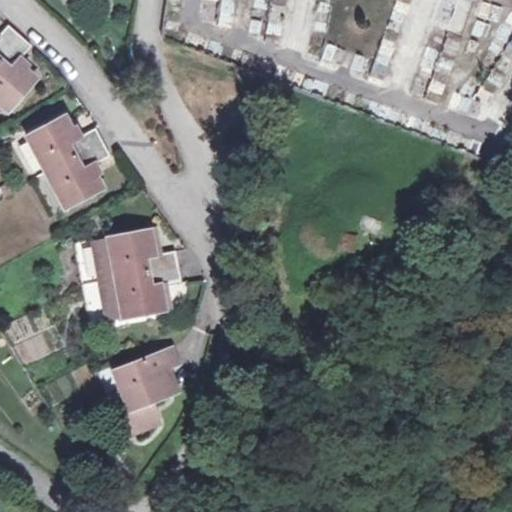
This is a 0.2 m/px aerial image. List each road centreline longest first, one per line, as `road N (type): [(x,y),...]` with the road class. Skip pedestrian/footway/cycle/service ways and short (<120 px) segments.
road 1 (residential): [(211,239),(74,55),(9,0)]
road 2 (unclassified): [(211,239),(209,383),(164,511)]
road 3 (unclassified): [(154,0),(153,52),(201,156),(211,239)]
